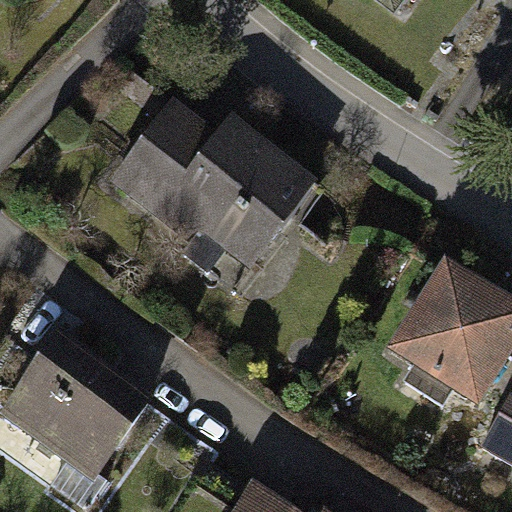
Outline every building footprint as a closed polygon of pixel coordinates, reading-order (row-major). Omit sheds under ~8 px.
[(210,156),(164,120),(116,181),(197,244),(209,228),(256,266),(314,193),(231,129),(210,156)] [(511,313),(453,276),(403,353),(424,366),(411,386),(449,411),(461,393),(479,404),(511,353),(511,313)] [(60,343),(8,411),(97,478),(148,410),(60,343)] [(511,405),(488,448),(511,461),(511,405)] [(279,511),(254,495),(243,511),(279,511)]
